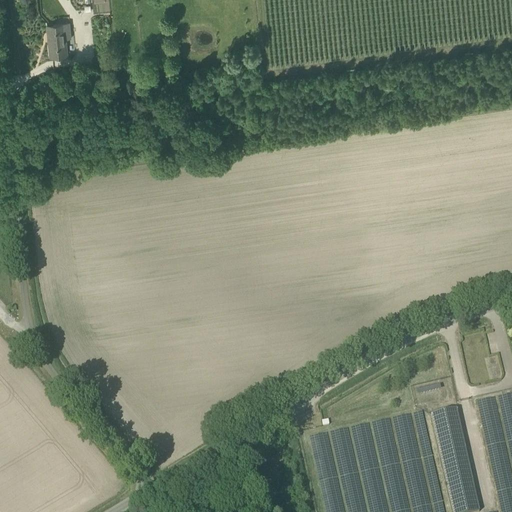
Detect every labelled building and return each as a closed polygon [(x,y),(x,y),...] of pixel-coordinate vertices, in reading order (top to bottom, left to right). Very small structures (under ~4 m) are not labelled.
[(50,56),(67,55),(65,39),(71,38),(70,22),(47,25),(50,56)] [(511,396),(476,403),(495,507),(511,503),(511,396)] [(478,511),(456,410),(430,416),(444,477),(451,511),(478,511)] [(412,511),(395,423),(327,436),(341,511),(412,511)] [(436,469),(436,457),(421,457),(422,469),(436,469)]
